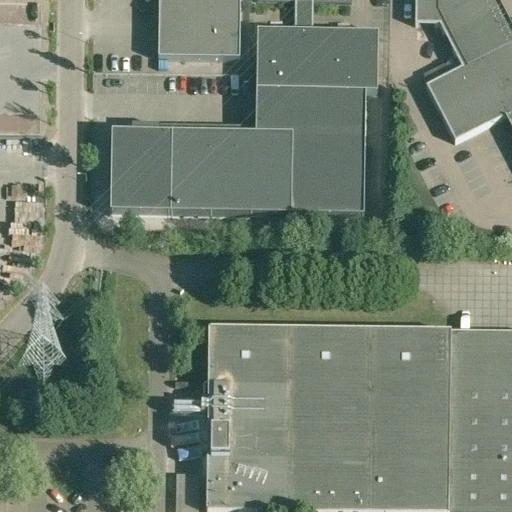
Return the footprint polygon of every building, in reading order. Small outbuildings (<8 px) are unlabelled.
[(158,0),(158,63),(239,64),(239,0),(158,0)] [(366,97),(377,97),(377,35),(311,35),(311,4),(349,5),(349,0),(255,0),(256,4),(294,5),(294,35),(257,35),(256,96),(366,97)] [(507,115),(511,125),(511,33),(494,0),(412,0),(412,27),(436,27),(459,70),(424,88),(453,143),(507,115)] [(172,220),(365,221),(366,97),(256,96),(256,138),(157,139),(157,140),(133,140),(133,139),(112,138),(111,221),(172,221),(172,220)] [(511,511),(511,336),(208,333),(205,511),(511,511)] [(175,511),(198,511),(199,479),(176,479),(175,511)]
